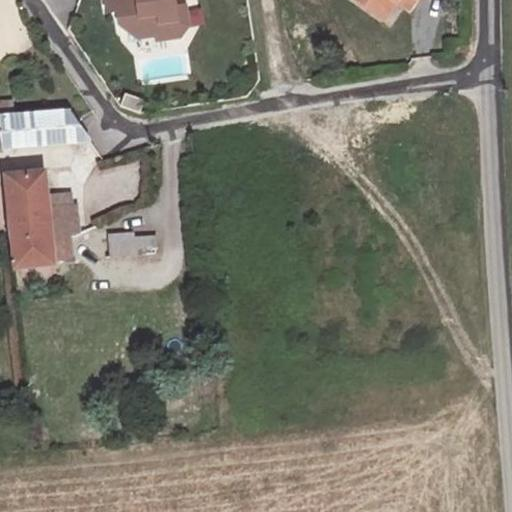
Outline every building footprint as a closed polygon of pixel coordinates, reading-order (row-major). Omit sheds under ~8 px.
[(144,0),(140,1),(140,0),(107,0),(110,14),(120,13),(123,27),(141,40),(160,36),(161,41),(184,37),(177,0),(144,0)] [(355,0),(386,20),(400,0),(415,0),(416,0),(355,0)] [(123,108),(143,113),(147,101),(126,95),(123,108)] [(0,123),(18,122),(17,104),(0,105),(0,123)] [(76,116),(18,122),(0,123),(0,152),(93,140),(76,116)] [(9,176),(15,237),(54,234),(50,194),(47,172),(9,176)] [(72,191),(50,194),(54,234),(77,232),(72,191)] [(54,234),(15,237),(19,271),(59,267),(54,234)] [(159,253),(157,237),(137,240),(137,236),(111,239),(114,259),(159,253)]
